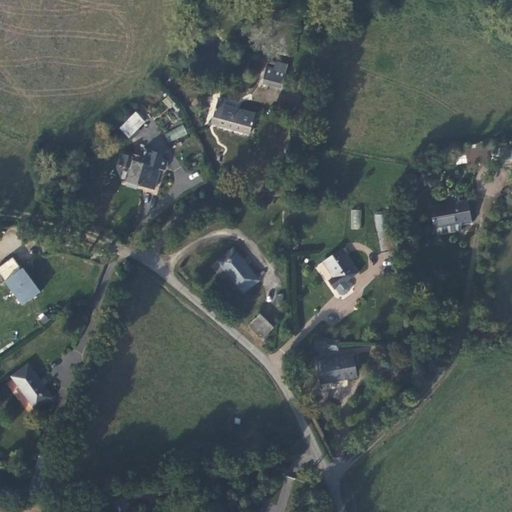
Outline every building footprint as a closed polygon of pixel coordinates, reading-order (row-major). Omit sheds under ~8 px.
[(288,65),(276,62),(274,69),(273,72),(266,69),(262,83),(282,88),(288,65)] [(163,100),(170,109),(175,104),(168,96),(163,100)] [(218,99),(211,123),(250,133),(256,114),(224,105),(226,100),(218,99)] [(145,105),(137,113),(144,120),(152,113),(145,105)] [(129,137),(145,121),(144,120),(137,113),(136,112),(120,127),(129,137)] [(167,142),(187,136),(184,126),(164,131),(167,142)] [(500,148),(489,147),(490,156),(501,156),(503,154),(511,156),(511,145),(506,144),(505,143),(501,142),(500,148)] [(490,156),(489,147),(466,151),(466,152),(467,163),(490,160),(490,156)] [(126,181),(154,189),(161,170),(164,171),(167,161),(162,156),(158,154),(158,152),(146,149),(143,157),(134,154),(133,156),(122,153),(119,164),(130,168),(126,181)] [(435,167),(435,168),(444,166),(467,163),(466,152),(443,156),(443,157),(433,158),(435,167)] [(431,208),(434,228),(460,223),(460,218),(472,216),(470,199),(469,200),(468,194),(456,196),(457,201),(456,202),(456,203),(431,208)] [(351,209),(350,229),(360,229),(361,210),(351,209)] [(381,253),(397,250),(392,216),(381,215),(384,231),(380,232),(377,233),(381,253)] [(242,293),(259,280),(233,248),(217,261),(242,293)] [(358,273),(343,249),(323,262),(333,277),(328,281),(334,289),(335,288),(340,295),(343,295),(350,291),(350,287),(346,281),(358,273)] [(20,307),(41,292),(23,268),(22,269),(13,257),(10,259),(1,266),(2,268),(5,272),(0,275),(0,277),(3,282),(2,283),(7,290),(8,289),(16,299),(15,300),(20,307)] [(43,322),(47,319),(43,313),(39,316),(43,322)] [(249,325),(262,339),(274,327),(260,314),(249,325)] [(340,338),(316,337),(315,339),(327,340),(327,348),(339,348),(340,338)] [(312,350),(327,351),(327,348),(327,340),(315,339),(312,350)] [(357,377),(354,355),(317,362),(321,383),(357,377)] [(11,376),(35,409),(51,397),(28,364),(11,376)] [(37,496),(38,493),(40,485),(46,487),(54,461),(39,456),(27,493),(37,496)] [(38,493),(43,495),(46,487),(40,485),(38,493)]
